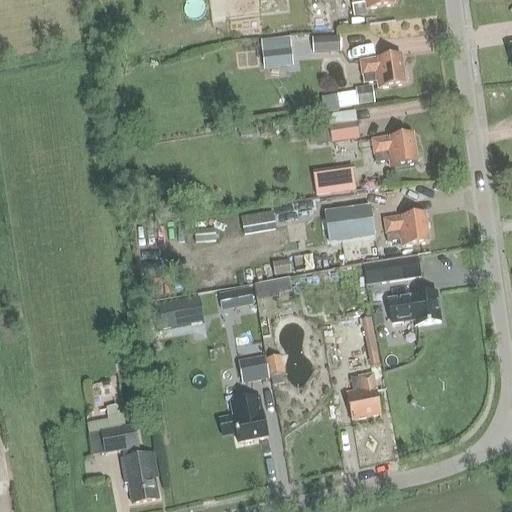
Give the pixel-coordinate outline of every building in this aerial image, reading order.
[(229,0),(229,12),(260,11),(259,0),(229,0)] [(392,7),(391,0),(350,0),(353,18),(367,17),(366,10),(392,7)] [(340,53),(340,38),(311,39),(312,55),(340,53)] [(263,68),(293,64),(290,41),(260,44),(263,68)] [(360,62),(362,77),(363,85),(377,83),(378,89),(403,86),(400,56),(360,62)] [(375,105),(372,87),(355,90),(355,93),(322,98),(324,116),(339,113),(339,111),(375,105)] [(314,147),(360,141),(357,124),(329,128),(327,117),(310,119),(314,147)] [(371,142),(372,156),(374,165),(389,163),(389,169),(416,165),(412,137),(371,142)] [(319,173),(321,196),(361,193),(360,170),(319,173)] [(369,208),(323,214),(328,246),(373,240),(369,208)] [(382,221),(384,235),(385,244),(400,242),(401,248),(427,245),(423,216),(382,221)] [(215,244),(215,230),(194,231),(195,245),(215,244)] [(417,260),(377,265),(380,285),(419,279),(417,260)] [(272,265),(274,277),(290,275),(289,262),(272,265)] [(289,280),(275,283),(278,296),(291,293),(289,280)] [(239,310),(254,307),(250,291),(236,293),(239,310)] [(386,301),(390,328),(411,325),(412,330),(442,326),(437,294),(386,301)] [(191,326),(189,312),(162,315),(164,329),(191,326)] [(361,321),(370,370),(380,368),(371,319),(361,321)] [(140,372),(138,356),(122,358),(124,374),(140,372)] [(269,381),(264,358),(238,363),(242,386),(269,381)] [(349,379),(352,393),(347,395),(353,422),(381,415),(372,374),(349,379)] [(222,440),(235,437),(237,446),(268,439),(259,398),(229,405),(232,418),(218,421),(222,440)] [(125,416),(123,404),(109,406),(111,419),(125,416)] [(155,455),(139,458),(137,450),(140,450),(136,428),(122,430),(120,419),(86,425),(88,436),(102,434),(106,456),(121,453),(123,461),(121,461),(125,486),(129,486),(132,506),(159,501),(155,476),(158,476),(155,455)]
